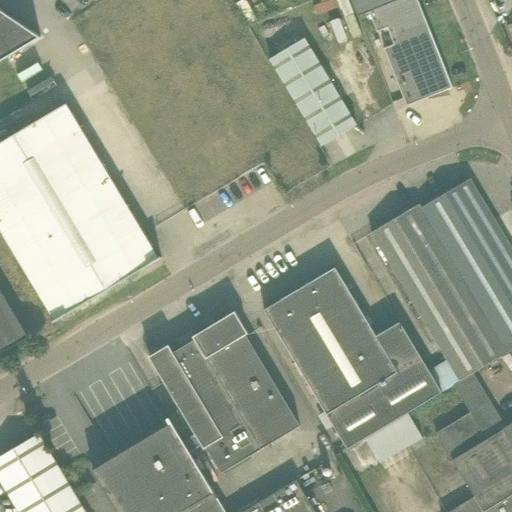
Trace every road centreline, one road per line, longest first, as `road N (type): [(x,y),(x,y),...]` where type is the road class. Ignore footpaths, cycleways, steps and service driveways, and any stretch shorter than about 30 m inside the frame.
road 1 (unclassified): [(0,393),(357,180),(507,118)]
road 2 (unclassified): [(507,118),(462,0)]
